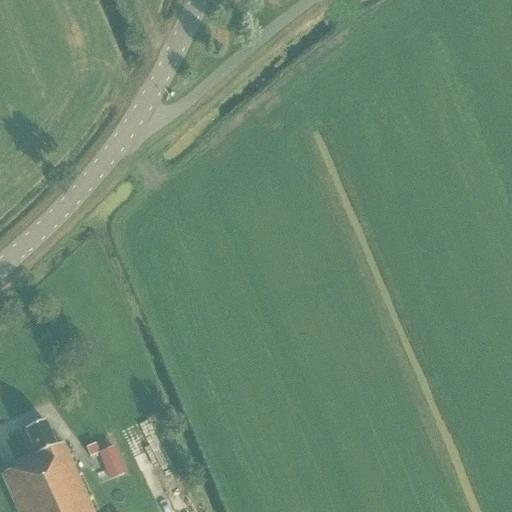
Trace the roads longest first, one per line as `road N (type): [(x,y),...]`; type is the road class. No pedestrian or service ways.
road 1 (unclassified): [(311,0),(151,127),(123,134)]
road 2 (tertiary): [(0,265),(123,134)]
road 3 (tertiary): [(123,134),(195,0)]
